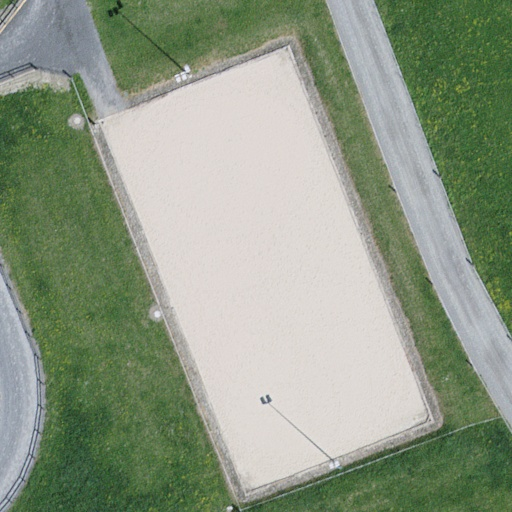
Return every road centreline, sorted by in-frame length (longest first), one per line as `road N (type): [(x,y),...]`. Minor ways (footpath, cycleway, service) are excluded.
road 1 (track): [(511,365),(359,0)]
road 2 (track): [(0,476),(13,448),(19,397),(0,323)]
